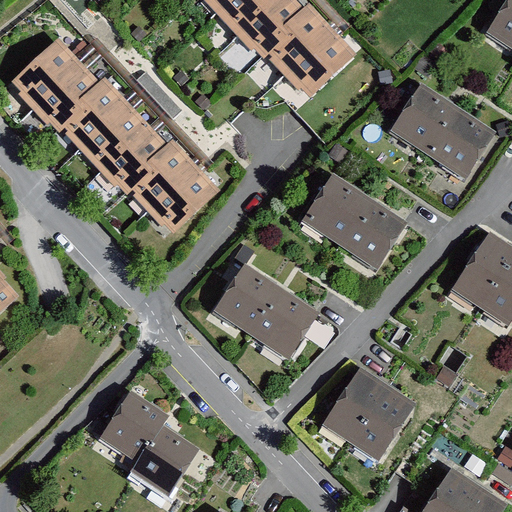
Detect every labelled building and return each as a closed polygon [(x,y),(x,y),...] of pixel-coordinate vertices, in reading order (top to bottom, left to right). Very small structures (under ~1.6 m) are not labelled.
[(206,0),(249,50),(260,51),(307,105),(362,57),(315,3),(307,10),(298,0),(206,0)] [(511,0),(494,27),(511,39),(511,0)] [(63,39),(14,80),(57,132),(65,130),(119,192),(133,191),(175,238),(227,191),(179,138),(167,142),(108,72),(98,81),(63,39)] [(500,145),(423,96),(394,142),(471,191),(500,145)] [(410,232),(333,183),(304,229),(381,278),(410,232)] [(511,252),(495,241),(457,298),(511,335),(511,252)] [(0,316),(22,298),(0,271),(0,316)] [(322,322),(245,273),(215,318),(293,368),(322,322)] [(362,378),(323,435),(381,474),(420,417),(362,378)] [(167,418),(133,397),(105,441),(139,462),(134,469),(172,493),(199,450),(162,427),(167,418)] [(508,511),(455,476),(430,511),(508,511)]
